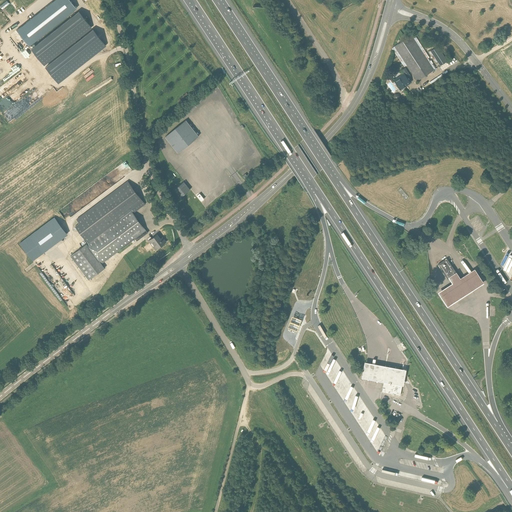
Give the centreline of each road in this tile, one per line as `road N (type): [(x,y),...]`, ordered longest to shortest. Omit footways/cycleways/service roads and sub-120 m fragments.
road 1 (motorway): [(316,189),(511,487)]
road 2 (motorway): [(500,433),(335,182)]
road 3 (unclassified): [(192,254),(146,163),(123,42),(105,0)]
road 4 (unclassified): [(216,511),(248,382),(179,264)]
road 5 (motorway): [(191,0),(316,189)]
road 6 (tertiary): [(0,396),(179,264)]
road 7 (motorway): [(335,182),(216,0)]
road 8 (tertiary): [(192,254),(257,203),(351,109)]
road 9 (unknown): [(148,168),(74,218),(69,236),(50,253)]
road 10 (unclassified): [(351,109),(285,0)]
